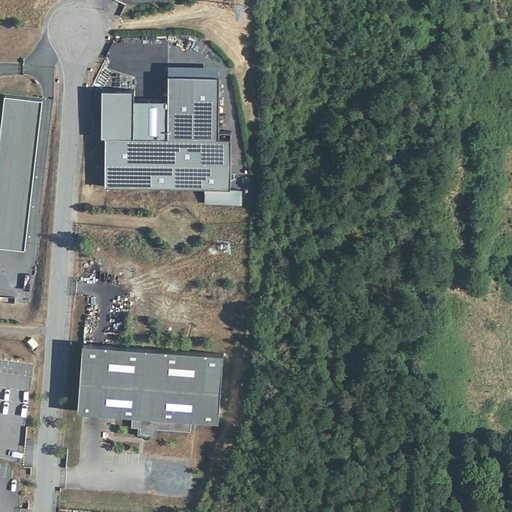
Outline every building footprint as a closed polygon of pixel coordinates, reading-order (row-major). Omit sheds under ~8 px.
[(230,188),(230,137),(218,137),(219,75),(167,74),(166,137),(133,136),(134,89),(102,89),(101,136),(105,136),(104,186),(204,188),(204,203),(230,203),(230,188)] [(0,246),(23,249),(42,100),(4,95),(0,128),(0,246)] [(241,203),(241,188),(230,188),(230,203),(241,203)] [(32,338),(28,341),(34,348),(38,345),(32,338)] [(223,353),(83,343),(78,411),(132,414),(131,426),(140,427),(140,432),(155,436),(157,428),(190,431),(191,419),(219,421),(223,353)]
